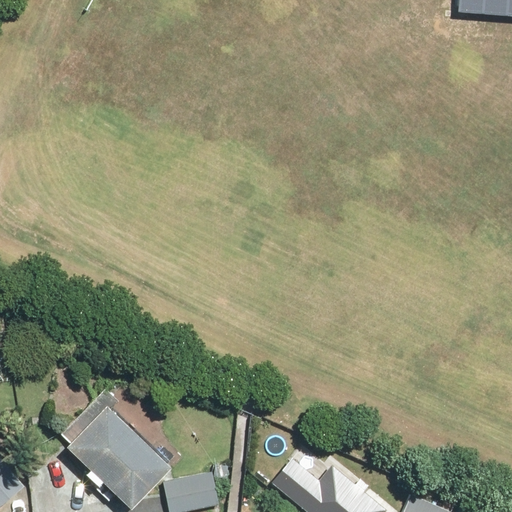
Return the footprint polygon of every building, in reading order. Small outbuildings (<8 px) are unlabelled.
[(511,0),(456,0),(456,4),(511,9),(511,0)] [(110,401),(70,442),(134,504),(174,464),(110,401)] [(0,505),(26,483),(0,452),(0,411),(2,410),(0,408),(0,505)] [(295,457),(271,486),(302,511),(386,511),(387,511),(331,467),(322,479),(295,457)] [(214,472),(163,483),(169,511),(184,511),(221,504),(214,472)] [(408,483),(386,474),(375,501),(397,509),(408,483)] [(449,511),(453,505),(411,489),(402,511),(449,511)]
